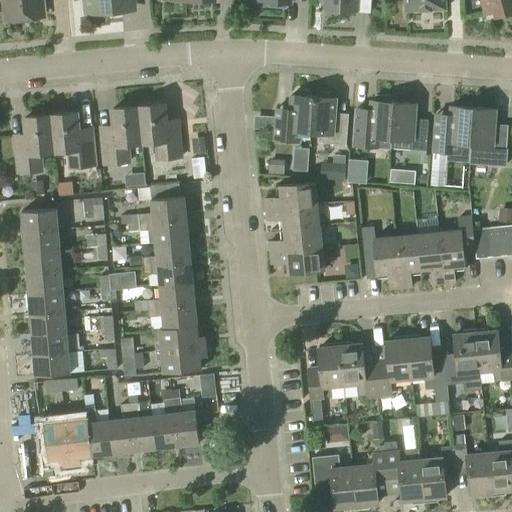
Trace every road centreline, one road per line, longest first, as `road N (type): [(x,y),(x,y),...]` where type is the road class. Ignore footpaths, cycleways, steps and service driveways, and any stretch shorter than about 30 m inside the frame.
road 1 (residential): [(225,54),(511,70)]
road 2 (residential): [(250,320),(225,54)]
road 3 (residential): [(6,503),(267,468)]
road 4 (residential): [(250,320),(503,295)]
road 5 (residential): [(0,74),(225,54)]
road 6 (residential): [(267,468),(250,320)]
